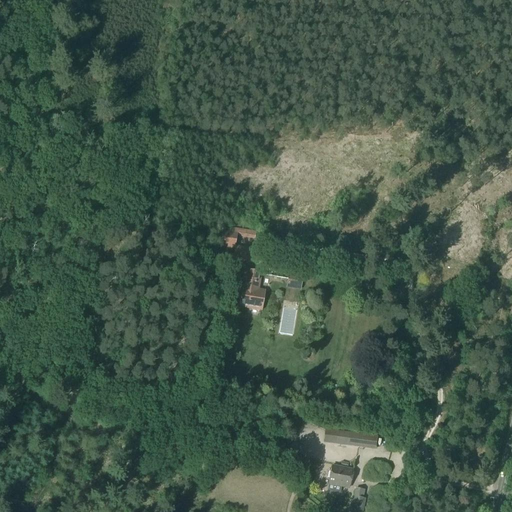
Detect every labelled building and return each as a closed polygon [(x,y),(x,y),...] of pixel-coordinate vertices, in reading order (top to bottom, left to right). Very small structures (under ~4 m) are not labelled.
[(254,241),(256,233),(223,227),(219,249),(234,252),(236,238),(254,241)] [(249,262),(251,251),(236,248),(234,259),(249,262)] [(261,310),(264,292),(258,291),(260,274),(246,272),(240,307),(261,310)] [(300,288),(302,278),(289,275),(287,285),(300,288)] [(365,435),(325,431),(323,443),(363,448),(365,435)] [(349,488),(353,472),(332,467),(329,484),(349,488)] [(362,511),(365,500),(362,500),(364,491),(356,489),(352,511),(362,511)]
